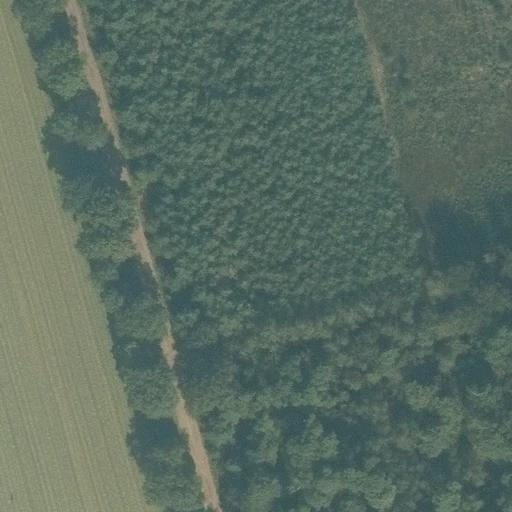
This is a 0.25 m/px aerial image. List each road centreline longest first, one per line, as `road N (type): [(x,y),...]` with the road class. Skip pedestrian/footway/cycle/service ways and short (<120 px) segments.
road 1 (track): [(70,0),(215,511)]
road 2 (track): [(511,284),(306,345)]
road 3 (track): [(306,345),(178,380)]
